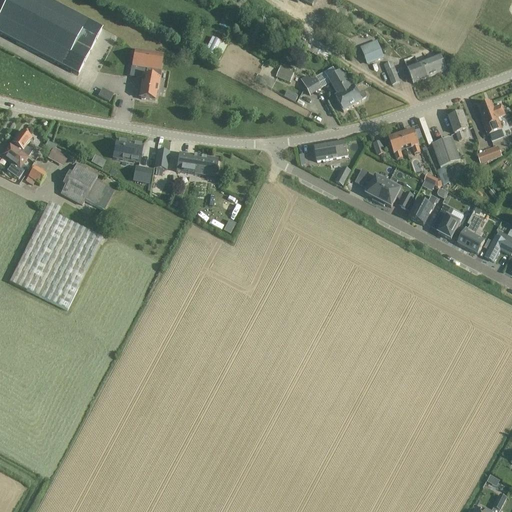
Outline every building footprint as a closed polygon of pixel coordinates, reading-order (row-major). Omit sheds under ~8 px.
[(102,29),(46,0),(8,0),(0,15),(0,34),(78,75),(102,29)] [(263,17),(261,24),(276,27),(277,20),(263,17)] [(284,42),(280,49),(287,52),(290,45),(284,42)] [(384,60),(377,42),(361,48),(368,66),(384,60)] [(134,51),(131,69),(130,77),(139,79),(139,77),(142,78),(139,98),(140,98),(141,100),(144,100),(145,99),(155,101),(157,89),(158,89),(160,79),(159,78),(163,56),(134,51)] [(448,72),(442,57),(419,66),(416,58),(406,62),(415,84),(448,72)] [(400,83),(392,63),(384,66),(392,87),(400,83)] [(296,70),(282,64),(276,78),(290,84),(296,70)] [(339,97),(353,89),(344,73),(338,76),(333,68),(315,79),(312,74),(301,81),(310,97),(332,84),(339,97)] [(111,102),(115,94),(103,88),(99,96),(111,102)] [(354,90),(353,89),(339,97),(340,97),(337,99),(345,113),(364,102),(363,101),(366,99),(367,97),(365,94),(362,93),(360,94),(356,88),(354,90)] [(502,106),(494,109),(492,103),(479,108),(484,121),(482,122),(488,137),(502,131),(498,120),(506,117),(502,106)] [(450,108),(452,116),(464,114),(462,105),(450,108)] [(469,130),(463,114),(450,119),(455,135),(457,135),(459,142),(465,140),(463,133),(469,130)] [(14,144),(12,146),(17,149),(14,152),(19,156),(22,153),(29,158),(33,152),(26,147),(33,138),(22,131),(13,143),(14,144)] [(402,135),(407,150),(413,148),(415,155),(421,153),(419,146),(420,146),(415,131),(402,135)] [(401,152),(407,150),(402,135),(389,140),(394,154),(395,154),(398,161),(403,159),(401,152)] [(461,163),(453,140),(433,147),(441,170),(461,163)] [(139,164),(143,147),(115,142),(112,159),(139,164)] [(347,158),(344,142),(314,148),(317,164),(347,158)] [(385,155),(381,142),(373,145),(377,157),(385,155)] [(17,149),(12,146),(11,145),(3,156),(21,169),(29,158),(22,153),(19,156),(14,152),(17,149)] [(502,158),(498,147),(484,152),(484,154),(477,156),(481,166),(502,158)] [(68,157),(53,148),(48,157),(64,166),(68,157)] [(166,171),(169,153),(157,151),(154,169),(166,171)] [(219,161),(180,155),(177,173),(216,179),(219,161)] [(97,177),(76,166),(72,174),(69,173),(63,185),(66,187),(62,195),(82,206),(85,202),(104,212),(114,192),(95,182),(97,177)] [(46,176),(35,168),(25,182),(32,187),(34,183),(39,186),(46,176)] [(151,172),(136,169),(133,182),(149,185),(151,172)] [(378,204),(388,185),(376,178),(375,179),(369,176),(369,175),(362,171),(355,184),(362,188),(365,183),(372,186),(367,196),(373,199),(372,201),(378,204)] [(347,180),(340,176),(336,183),(343,187),(347,180)] [(438,182),(427,176),(424,181),(439,189),(442,188),(440,181),(438,182)] [(401,191),(388,185),(378,204),(384,208),(385,206),(391,209),(397,199),(403,202),(400,208),(406,211),(413,198),(407,194),(406,195),(400,192),(401,191)] [(501,200),(493,190),(489,194),(497,203),(501,200)] [(427,206),(419,202),(409,219),(423,227),(437,201),(431,197),(427,206)] [(61,210),(48,203),(7,282),(67,312),(103,239),(57,216),(61,210)] [(444,206),(438,219),(445,222),(439,233),(438,235),(451,241),(460,224),(450,219),(454,211),(444,206)] [(474,214),(467,226),(470,227),(468,231),(466,229),(458,245),(478,256),(485,243),(475,237),(483,222),(474,217),(475,214),(474,214)] [(511,239),(499,233),(485,258),(494,263),(500,251),(511,257),(511,255),(511,239)] [(507,499),(501,496),(495,509),(501,511),(507,499)]
